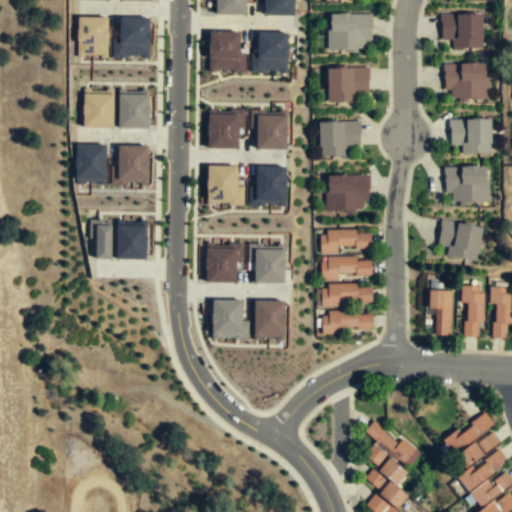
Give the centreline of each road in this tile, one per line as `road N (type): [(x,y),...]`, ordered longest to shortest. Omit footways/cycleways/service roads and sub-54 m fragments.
road 1 (residential): [(179,0),(179,335),(206,387),(269,435)]
road 2 (residential): [(269,435),(319,387),(368,365),(511,369)]
road 3 (residential): [(402,136),(394,362)]
road 4 (residential): [(407,0),(402,136)]
